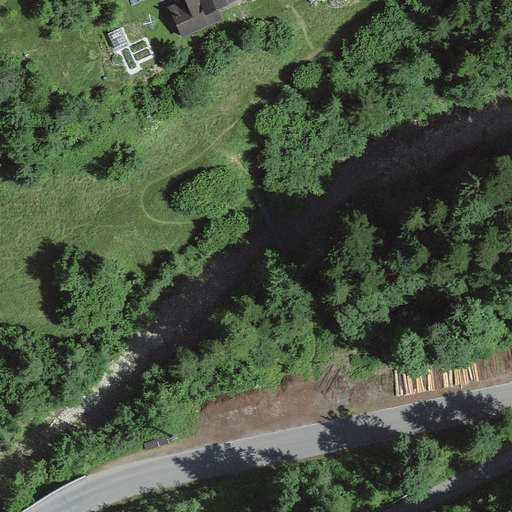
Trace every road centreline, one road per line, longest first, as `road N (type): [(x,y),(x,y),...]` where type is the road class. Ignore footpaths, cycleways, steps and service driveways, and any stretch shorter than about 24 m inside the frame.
road 1 (tertiary): [(53,511),(156,470),(511,396)]
road 2 (unclassified): [(511,458),(401,511)]
